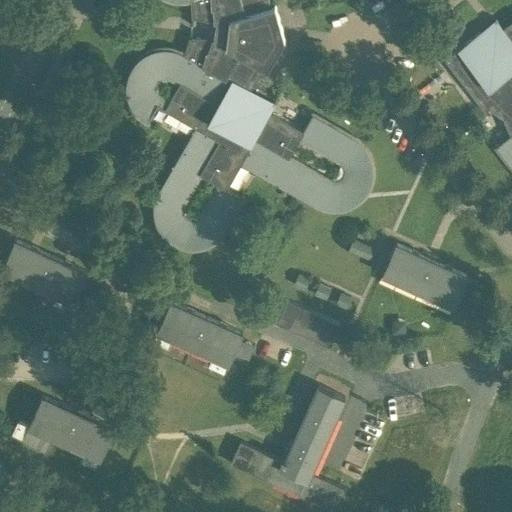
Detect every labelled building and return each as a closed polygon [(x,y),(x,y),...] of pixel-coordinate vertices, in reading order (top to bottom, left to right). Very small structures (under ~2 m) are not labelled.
[(155,50),(152,51),(149,53),(146,54),(143,56),(140,58),(138,61),(135,63),(133,66),(132,69),(130,72),(129,75),(128,79),(127,82),(127,86),(127,89),(127,93),(128,96),(129,99),(130,103),(131,106),(133,109),(135,111),(137,114),(140,117),(142,119),(145,121),(148,122),(158,105),(195,127),(159,190),(159,191),(158,191),(158,192),(158,193),(156,196),(155,199),(155,202),(154,206),(154,209),(154,212),(154,216),(155,219),(156,222),(157,225),(159,229),(161,231),(163,234),(165,237),(168,239),(170,241),(173,243),(176,244),(179,246),(183,247),(186,248),(189,248),(193,248),(196,248),(199,248),(203,247),(206,246),(209,245),(212,243),(215,241),(218,239),(220,237),(222,234),(225,232),(226,229),(244,198),(227,188),(242,162),(295,192),(315,204),(318,206),(321,207),(325,208),(328,209),(331,209),(335,209),(338,209),(342,209),(345,208),(348,207),(351,206),(355,204),(357,202),(360,200),(363,198),(365,195),(367,192),(369,189),(370,186),(371,183),(372,180),(373,177),(373,173),(374,170),(373,166),(373,163),(372,160),(371,156),(369,153),(368,150),(366,147),(364,145),(361,142),(359,140),(358,140),(357,139),(356,138),(355,138),(354,137),(311,112),(301,129),(269,110),(246,97),(251,89),(263,67),(267,70),(285,39),(276,7),(275,5),(271,6),(269,0),(171,0),(175,1),(178,1),(181,1),(185,1),(188,0),(190,0),(191,0),(191,17),(214,22),(216,24),(215,36),(212,38),(189,38),(184,53),(182,52),(179,51),(176,50),(172,49),(169,49),(165,49),(162,49),(159,49),(155,50)] [(511,20),(486,40),(479,32),(445,59),(486,111),(490,107),(504,118),(511,134),(496,146),(511,166),(511,20)] [(348,249),(370,259),(375,248),(353,238),(348,249)] [(15,239),(1,269),(37,286),(51,255),(15,239)] [(382,274),(454,306),(468,275),(395,243),(382,274)] [(51,255),(37,286),(59,295),(54,305),(68,312),(73,302),(74,302),(87,272),(51,255)] [(293,285),(304,290),(309,279),(298,274),(293,285)] [(314,294),(325,299),(330,288),(319,283),(314,294)] [(469,299),(480,304),(485,293),(474,288),(469,299)] [(335,303),(346,308),(351,297),(340,293),(335,303)] [(155,300),(149,313),(162,319),(156,331),(156,332),(151,342),(166,349),(171,338),(192,348),(206,317),(170,301),(167,306),(155,300)] [(277,322),(330,345),(339,323),(287,300),(277,322)] [(206,317),(192,348),(213,357),(209,367),(223,373),(227,363),(228,364),(234,351),(247,357),(252,344),(240,338),(242,333),(206,317)] [(311,473),(345,397),(317,385),(283,460),(240,440),(230,463),(337,510),(346,489),(311,473)] [(19,420),(11,436),(22,440),(45,451),(52,437),(64,442),(78,412),(74,410),(42,395),(40,400),(25,394),(18,408),(33,415),(29,424),(19,420)] [(78,412),(64,442),(85,452),(81,462),(95,468),(99,458),(100,459),(114,428),(89,417),(96,402),(81,395),(74,410),(78,412)]
